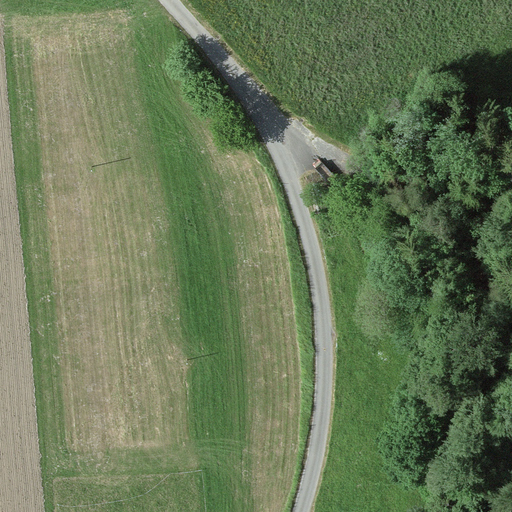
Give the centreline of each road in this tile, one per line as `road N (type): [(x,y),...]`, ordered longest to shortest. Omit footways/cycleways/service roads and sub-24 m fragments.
road 1 (tertiary): [(300,511),(323,387),(309,244),(271,134),(168,0)]
road 2 (track): [(511,297),(320,155),(271,134)]
